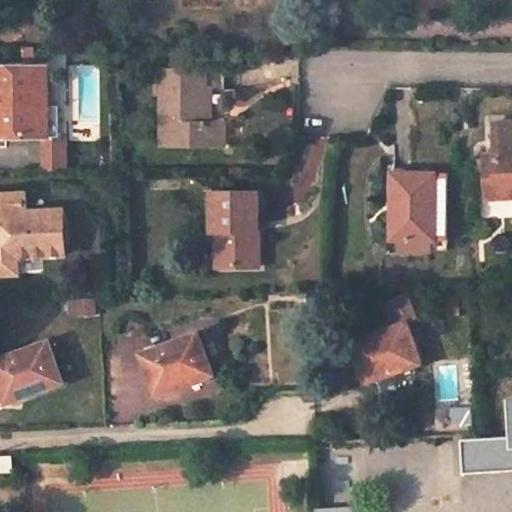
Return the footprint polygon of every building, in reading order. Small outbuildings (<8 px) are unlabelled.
[(0,68),(0,138),(47,137),(47,106),(46,67),(0,68)] [(161,72),(162,146),(223,145),(223,123),(210,123),(204,123),(203,89),(203,71),(161,72)] [(47,106),(47,137),(57,137),(56,106),(47,106)] [(511,118),(492,119),(496,197),(511,196),(511,118)] [(40,169),(66,170),(67,140),(41,139),(40,169)] [(388,208),(388,236),(403,236),(431,236),(437,236),(436,171),(393,171),(393,208),(388,208)] [(449,236),(448,171),(436,171),(437,236),(449,236)] [(210,191),(210,230),(214,230),(226,229),(227,264),(260,263),(257,190),(210,191)] [(0,275),(19,275),(18,259),(64,255),(62,209),(25,211),(23,193),(0,195),(0,275)] [(214,265),(227,264),(226,229),(214,230),(214,265)] [(431,236),(403,236),(403,250),(431,250),(431,236)] [(388,329),(349,343),(362,382),(419,363),(406,325),(420,320),(410,290),(378,302),(388,329)] [(142,358),(157,397),(213,375),(197,337),(142,358)] [(0,360),(0,385),(6,400),(64,380),(49,342),(0,360)] [(511,438),(462,439),(462,475),(511,470),(511,438)] [(0,473),(12,473),(11,458),(0,458),(0,473)] [(511,511),(511,470),(462,475),(464,511),(511,511)]
